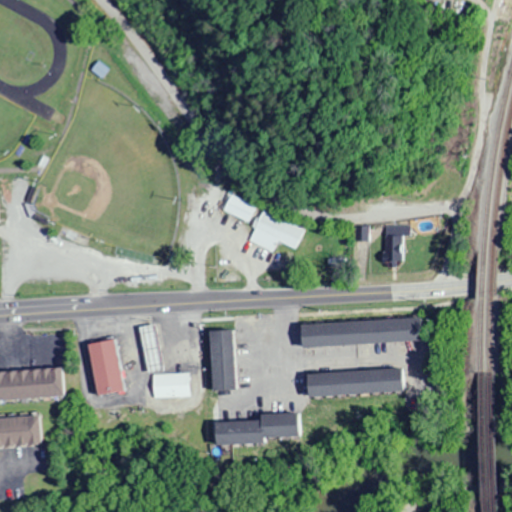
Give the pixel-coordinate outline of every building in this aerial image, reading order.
[(224,211),(249,224),(257,210),(232,196),(224,211)] [(274,253),(278,243),(298,251),(306,230),(262,213),(250,244),(274,253)] [(408,227),(386,227),(386,263),(408,263),(408,227)] [(432,341),(430,318),(311,325),(311,331),(312,340),(307,340),(307,348),(432,341)] [(145,328),(157,373),(172,369),(160,324),(145,328)] [(245,331),(222,331),(223,391),(247,390),(245,331)] [(100,398),(134,393),(126,340),(92,345),(100,398)] [(0,373),(0,402),(74,399),(72,370),(0,373)] [(414,393),(413,370),(315,375),(315,386),(312,386),(312,398),(414,393)] [(158,398),(195,398),(194,374),(158,375),(158,398)] [(0,419),(0,450),(53,447),(51,417),(0,419)] [(311,441),(310,417),(222,419),(222,444),(311,441)]
